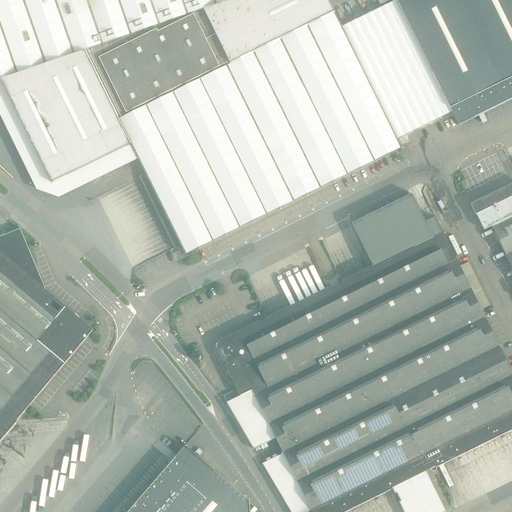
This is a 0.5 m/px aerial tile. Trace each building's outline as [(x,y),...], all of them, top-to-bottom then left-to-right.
[(0,0),(0,79),(1,80),(86,50),(203,10),(232,0),(0,0)] [(86,50),(1,80),(52,184),(131,145),(132,147),(186,255),(401,150),(398,144),(383,113),(379,104),(378,103),(365,77),(361,68),(342,29),(334,13),(335,13),(328,0),(232,0),(203,10),(86,50)] [(511,0),(399,0),(396,1),(458,127),(511,100),(511,0)] [(362,19),(342,29),(361,68),(365,77),(378,103),(379,104),(383,113),(398,144),(401,142),(417,135),(453,117),(444,99),(396,1),(362,19)] [(411,195),(352,224),(372,266),(370,267),(377,281),(378,281),(398,322),(397,323),(426,383),(391,400),(426,471),(435,467),(436,468),(511,430),(511,373),(442,231),(435,217),(425,222),(411,195)] [(511,197),(477,215),(484,230),(491,226),(511,269),(511,197)] [(0,441),(17,422),(16,421),(92,331),(45,291),(19,229),(0,237),(0,441)] [(217,346),(217,347),(217,349),(217,350),(217,351),(223,363),(224,362),(240,394),(241,396),(227,402),(253,447),(275,437),(282,452),(261,461),(290,511),(301,511),(310,508),(311,510),(311,511),(345,511),(392,489),(394,494),(396,493),(400,501),(398,501),(403,511),(444,511),(446,511),(426,471),(391,400),(426,383),(397,323),(398,322),(378,281),(377,281),(370,267),(341,282),(327,289),(327,288),(267,318),(267,319),(233,336),(233,335),(221,341),(220,341),(219,342),(218,343),(218,344),(217,345),(217,346)] [(127,511),(249,511),(249,501),(185,446),(127,511)]
